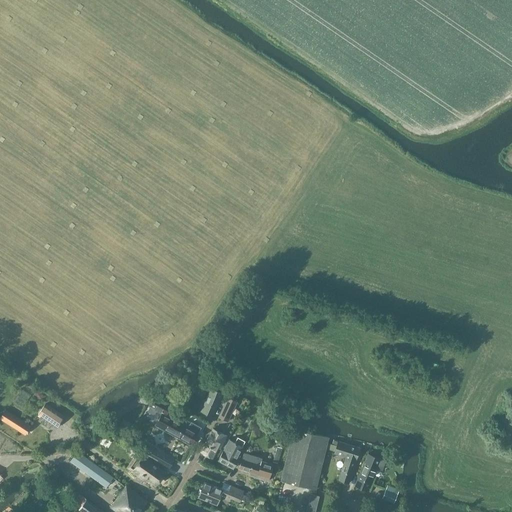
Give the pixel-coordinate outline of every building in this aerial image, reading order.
[(204,398),(213,379),(206,375),(197,394),(204,398)] [(213,417),(223,394),(211,388),(201,412),(213,417)] [(155,396),(149,405),(153,407),(163,413),(163,414),(157,426),(191,444),(200,428),(191,423),(189,428),(165,415),(169,407),(170,404),(155,396)] [(228,422),(237,402),(228,397),(219,417),(228,422)] [(64,417),(45,404),(41,409),(39,408),(35,413),(38,415),(37,416),(56,429),(64,417)] [(0,419),(25,436),(31,426),(6,410),(0,417),(0,419)] [(316,490),(329,437),(294,428),(281,481),(316,490)] [(213,429),(201,452),(212,458),(218,448),(220,449),(223,442),(226,436),(218,431),(213,429)] [(236,457),(245,441),(238,438),(236,442),(230,439),(226,446),(218,461),(233,469),(239,459),(236,457)] [(349,483),(360,449),(360,448),(337,441),(333,440),(332,445),(336,446),(333,454),(337,455),(350,459),(350,461),(345,460),(338,480),(349,483)] [(148,445),(144,453),(151,457),(150,459),(169,469),(174,459),(148,445)] [(277,447),(273,462),(278,463),(282,448),(277,447)] [(137,456),(129,468),(134,471),(133,472),(143,479),(145,477),(156,484),(164,473),(144,458),(145,456),(134,448),(131,452),(137,456)] [(71,462),(106,487),(113,477),(78,452),(71,462)] [(245,453),(239,469),(250,472),(249,475),(259,479),(268,481),(271,471),(274,464),(261,461),(262,458),(245,453)] [(384,466),(386,461),(368,454),(355,486),(367,491),(376,469),(382,471),(384,465),(384,466)] [(205,482),(199,497),(217,504),(220,496),(230,500),(231,497),(239,501),(243,491),(231,487),(225,484),(223,490),(205,482)] [(116,511),(140,511),(148,501),(126,486),(111,508),(116,511)] [(386,490),(383,499),(394,503),(397,494),(386,490)] [(103,511),(79,494),(73,503),(80,508),(78,510),(80,511),(103,511)] [(308,504),(317,506),(319,496),(310,494),(308,504)]
